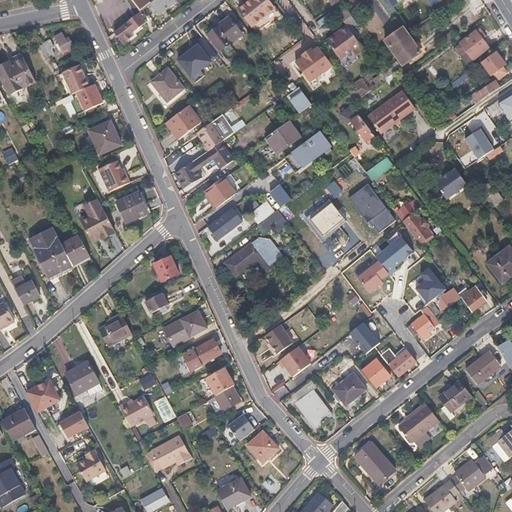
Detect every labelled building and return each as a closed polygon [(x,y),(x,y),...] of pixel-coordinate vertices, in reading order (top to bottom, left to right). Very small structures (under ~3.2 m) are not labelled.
[(131,0),(140,13),(151,5),(157,0),(131,0)] [(172,0),(157,0),(151,5),(160,16),(176,4),(172,0)] [(267,0),(250,0),(252,1),(239,11),(251,27),(274,9),(267,0)] [(404,0),(399,4),(402,9),(418,0),(404,0)] [(345,24),(353,35),(356,33),(352,27),(355,24),(345,11),(339,16),(345,24)] [(140,13),(115,33),(123,44),(133,36),(132,34),(147,22),(140,13)] [(207,36),(220,53),(242,35),(229,19),(207,36)] [(355,54),(362,48),(353,35),(345,24),(338,29),(340,32),(335,36),(333,33),(325,39),(338,58),(351,48),(355,54)] [(403,28),(385,41),(404,67),(422,54),(403,28)] [(445,36),(450,43),(458,38),(453,30),(445,36)] [(486,38),(481,31),(478,34),(476,32),(454,48),(467,65),(488,49),(482,40),(486,38)] [(65,40),(62,35),(55,38),(58,44),(56,45),(59,53),(67,49),(69,53),(74,50),(68,39),(65,40)] [(200,44),(179,58),(196,83),(205,78),(202,73),(213,64),(200,44)] [(334,67),(319,47),(313,51),(312,49),(303,56),(304,58),(297,63),(312,83),(334,67)] [(46,53),(49,60),(55,57),(52,50),(46,53)] [(507,74),(505,72),(503,68),(506,66),(497,53),(483,63),(491,76),(495,73),(496,75),(499,79),(507,74)] [(0,75),(11,96),(35,83),(23,59),(10,66),(8,63),(0,67),(0,75)] [(73,96),(90,88),(80,67),(64,74),(73,96)] [(169,70),(152,82),(167,103),(184,90),(169,70)] [(468,72),(452,84),(454,87),(470,75),(468,72)] [(280,83),(275,76),(270,81),(274,87),(280,83)] [(356,102),(371,90),(364,80),(349,92),(356,102)] [(469,96),(475,106),(501,88),(496,81),(482,91),(479,89),(469,96)] [(90,88),(73,96),(81,114),(103,104),(95,85),(90,88)] [(303,90),(289,95),(296,115),(310,109),(303,90)] [(372,114),(384,131),(415,109),(403,92),(372,114)] [(511,95),(499,103),(510,123),(511,121),(511,95)] [(371,139),(375,137),(375,136),(352,105),(342,112),(349,122),(351,121),(368,145),(373,142),(371,139)] [(189,107),(167,125),(179,141),(202,123),(189,107)] [(88,132),(99,157),(121,147),(110,122),(88,132)] [(290,122),(266,139),(278,155),(301,137),(290,122)] [(224,141),(211,123),(197,134),(209,151),(211,150),(219,145),(224,141)] [(482,130),(465,141),(479,163),(495,152),(482,130)] [(330,145),(319,131),(291,152),(303,166),(330,145)] [(217,162),(221,159),(226,155),(219,145),(211,150),(209,151),(197,160),(176,174),(186,190),(203,178),(198,171),(207,165),(208,167),(216,161),(217,162)] [(352,153),(355,157),(360,153),(355,146),(349,150),(352,153)] [(13,148),(2,153),(8,164),(18,160),(13,148)] [(358,162),(355,157),(352,153),(346,157),(353,166),(358,162)] [(226,167),(232,163),(226,155),(221,159),(226,167)] [(129,184),(126,176),(123,178),(121,171),(117,162),(98,171),(108,193),(129,184)] [(366,172),(371,180),(384,170),(379,164),(366,172)] [(43,171),(46,178),(54,174),(50,167),(43,171)] [(449,174),(443,179),(436,184),(447,200),(467,186),(456,170),(449,174)] [(233,196),(236,193),(225,178),(205,192),(217,208),(233,196)] [(236,193),(233,196),(238,203),(261,186),(256,179),(236,193)] [(493,207),(504,201),(490,181),(479,188),(490,203),(493,207)] [(368,183),(349,197),(368,222),(369,221),(386,208),(368,183)] [(291,199),(281,185),(270,193),(281,207),(291,199)] [(117,203),(127,225),(148,215),(139,194),(117,203)] [(311,218),(324,208),(320,202),(317,199),(314,201),(312,198),(301,206),(311,218)] [(320,202),(324,208),(327,211),(331,207),(324,199),(320,202)] [(92,243),(113,232),(96,200),(83,207),(88,217),(81,221),(92,243)] [(250,214),(258,225),(276,212),(268,201),(250,214)] [(5,210),(14,227),(25,222),(17,204),(5,210)] [(386,208),(369,221),(373,226),(374,225),(379,232),(395,221),(386,208)] [(209,226),(219,240),(242,222),(232,209),(209,226)] [(278,232),(288,224),(277,210),(276,212),(258,225),(257,226),(264,234),(273,226),(278,232)] [(420,244),(432,234),(416,213),(403,222),(420,244)] [(48,279),(72,268),(61,246),(58,240),(53,228),(29,240),(34,252),(48,279)] [(434,236),(432,234),(420,244),(422,246),(434,236)] [(72,268),(90,259),(78,237),(61,246),(72,268)] [(257,261),(267,273),(277,265),(274,262),(281,256),(270,242),(257,239),(226,263),(236,277),(239,275),(257,261)] [(486,264),(502,285),(511,277),(511,249),(509,246),(486,264)] [(155,265),(163,281),(179,274),(171,258),(155,265)] [(345,278),(347,276),(360,265),(356,260),(341,273),(345,278)] [(445,289),(428,268),(420,274),(425,281),(415,288),(427,303),(445,289)] [(340,275),(334,280),(339,287),(345,283),(340,275)] [(11,283),(24,308),(40,299),(31,282),(26,285),(21,277),(11,283)] [(466,289),(459,295),(461,298),(472,312),(487,301),(475,286),(468,291),(466,289)] [(443,310),(461,298),(459,295),(454,288),(437,300),(443,310)] [(160,291),(145,298),(153,312),(167,305),(160,291)] [(332,337),(337,343),(350,332),(326,301),(320,306),(335,326),(339,324),(343,332),(343,333),(340,334),(338,332),(332,337)] [(439,312),(432,302),(428,305),(435,315),(439,312)] [(0,304),(0,329),(13,322),(3,303),(0,304)] [(422,310),(414,316),(417,320),(412,324),(424,339),(430,335),(429,333),(434,328),(422,310)] [(164,330),(174,347),(208,328),(199,311),(164,330)] [(110,346),(133,334),(123,315),(116,318),(117,321),(111,324),(101,329),(110,346)] [(439,321),(447,331),(455,326),(447,315),(439,321)] [(404,324),(389,336),(396,344),(410,333),(404,324)] [(280,326),(266,336),(277,354),(292,343),(280,326)] [(323,328),(319,332),(324,339),(328,336),(323,328)] [(398,358),(384,340),(382,337),(373,345),(398,377),(416,362),(407,350),(398,358)] [(184,356),(191,370),(221,354),(214,340),(184,356)] [(505,359),(511,354),(511,353),(506,343),(498,348),(505,359)] [(294,376),(311,363),(299,347),(279,361),(284,368),(286,366),(294,376)] [(466,370),(478,385),(502,366),(490,351),(466,370)] [(362,371),(376,388),(390,376),(376,359),(362,371)] [(88,362),(67,374),(78,395),(100,384),(88,362)] [(206,380),(216,397),(233,387),(235,386),(225,369),(206,380)] [(156,384),(151,374),(139,381),(144,390),(156,384)] [(333,389),(345,406),(366,390),(353,374),(333,389)] [(50,381),(28,393),(38,413),(61,401),(50,381)] [(448,408),(451,412),(471,397),(459,381),(439,397),(446,405),(448,408)] [(297,402),(313,391),(306,382),(291,394),(297,402)] [(216,397),(215,397),(223,412),(241,401),(233,387),(216,397)] [(313,391),(297,402),(315,426),(321,421),(323,424),(328,421),(326,417),(330,414),(313,391)] [(165,397),(154,402),(164,421),(174,416),(165,397)] [(144,419),(152,415),(153,415),(144,398),(128,407),(126,403),(120,407),(131,426),(144,419)] [(417,413),(407,421),(400,427),(412,443),(414,442),(419,448),(431,438),(426,433),(440,422),(426,404),(416,412),(417,413)] [(448,408),(446,405),(441,409),(450,420),(455,417),(451,412),(448,408)] [(25,410),(3,422),(13,441),(36,429),(25,410)] [(80,412),(59,423),(67,439),(88,426),(80,412)] [(406,419),(407,421),(417,413),(416,412),(406,419)] [(179,420),(184,430),(193,425),(186,414),(181,417),(178,419),(179,420)] [(152,415),(144,419),(149,429),(157,424),(152,415)] [(240,441),(255,430),(244,415),(229,426),(240,441)] [(511,456),(511,431),(507,435),(502,429),(488,440),(505,462),(511,456)] [(264,432),(248,446),(263,463),(279,449),(264,432)] [(43,456),(49,452),(40,436),(39,436),(33,439),(43,456)] [(182,464),(184,468),(194,462),(182,439),(155,455),(158,459),(163,468),(165,473),(179,466),(182,464)] [(372,443),(355,458),(379,485),(395,471),(372,443)] [(95,449),(86,454),(88,458),(77,464),(87,481),(106,470),(95,449)] [(450,480),(459,492),(465,488),(468,493),(487,479),(484,476),(493,469),(484,456),(474,463),(473,461),(454,474),(456,476),(450,480)] [(0,502),(2,506),(25,494),(12,468),(16,466),(12,457),(0,463),(0,502)] [(156,472),(163,468),(158,459),(151,463),(156,472)] [(120,471),(123,477),(130,473),(127,467),(120,471)] [(217,492),(227,510),(252,497),(242,478),(217,492)] [(459,492),(450,480),(424,500),(433,511),(444,511),(457,502),(453,497),(459,492)] [(143,502),(148,511),(169,501),(163,490),(143,502)] [(301,511),(327,511),(333,506),(318,493),(301,511)] [(38,494),(31,498),(36,507),(43,503),(38,494)] [(344,511),(348,508),(342,501),(333,511),(344,511)]
